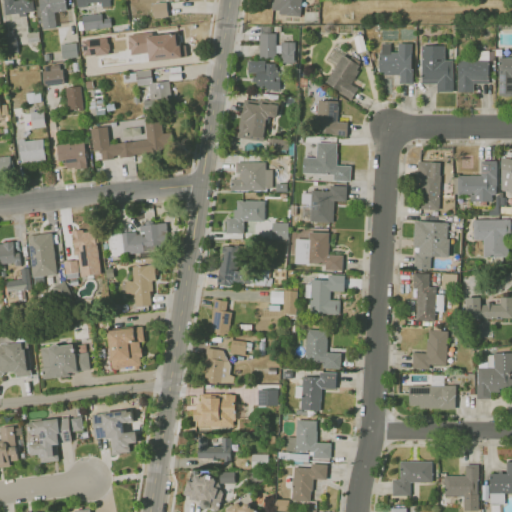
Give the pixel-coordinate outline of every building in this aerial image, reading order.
[(4,0),(32,0),(34,11),(27,12),(28,16),(21,16),(20,13),(7,15),(4,0)] [(66,0),(40,0),(44,30),(57,28),(55,11),(68,10),(66,0)] [(302,15),(302,0),(269,0),(269,13),(302,15)] [(153,3),(155,18),(170,16),(167,2),(153,3)] [(83,16),(85,30),(112,26),(111,17),(103,18),(103,14),(83,16)] [(3,32),(15,30),(19,51),(6,53),(3,32)] [(29,33),(30,43),(41,42),(39,31),(29,33)] [(180,57),(177,32),(152,35),(151,32),(127,35),(129,55),(148,53),(149,61),(180,57)] [(276,33),(259,33),(259,58),(276,57),(276,33)] [(83,56),(109,54),(108,38),(82,39),(83,56)] [(62,44),(64,60),(80,57),(77,42),(62,44)] [(294,62),(294,42),(281,42),(281,62),(294,62)] [(412,83),(412,43),(398,43),(398,52),(390,52),(390,43),(379,43),(380,74),(399,74),(399,83),(412,83)] [(445,45),(421,45),(421,83),(437,83),(437,91),(452,91),(453,60),(444,60),(445,45)] [(489,83),(488,51),(480,51),(480,59),(457,60),(458,92),(473,91),(473,83),(489,83)] [(324,82),(351,99),(358,88),(350,83),(361,66),(341,54),(324,82)] [(511,56),(499,57),(498,94),(511,94),(511,91),(511,56)] [(278,88),(279,62),(247,61),(247,73),(254,73),(253,87),(278,88)] [(44,72),(45,87),(66,84),(64,69),(62,69),(61,65),(51,66),(52,71),(44,72)] [(137,71),(138,86),(149,85),(151,99),(144,100),(145,110),(173,107),(170,80),(154,82),(152,69),(137,71)] [(66,88),(70,111),(85,110),(82,86),(66,88)] [(27,93),(41,92),(43,102),(28,104),(27,93)] [(264,140),(266,117),(277,118),(279,104),(241,100),(238,138),(264,140)] [(338,101),(318,100),(316,133),(347,134),(347,121),(337,121),(338,101)] [(32,112),(45,111),(46,127),(34,128),(32,112)] [(103,160),(158,153),(157,143),(164,142),(161,119),(146,121),(148,139),(112,144),(109,126),(91,129),(94,152),(102,151),(103,160)] [(58,146),(61,145),(60,133),(84,130),(88,167),(65,169),(64,160),(60,160),(58,146)] [(20,139),(26,139),(27,141),(45,139),(48,162),(23,165),(20,139)] [(337,143),(317,142),(316,157),(304,157),(303,173),(333,174),(333,181),(350,181),(351,165),(336,165),(337,143)] [(0,156),(10,156),(14,175),(0,176),(0,156)] [(511,159),(501,159),(500,190),(511,190),(511,202),(511,207),(511,206),(511,159)] [(458,175),(458,194),(470,194),(470,201),(496,201),(496,161),(481,160),(481,175),(458,175)] [(265,162),(236,161),(236,177),(230,177),(230,190),(272,190),(272,169),(265,169),(265,162)] [(441,161),(420,161),(418,209),(439,209),(441,161)] [(333,222),(334,201),(346,201),(347,186),(330,185),(329,191),(302,191),(301,203),(311,203),(310,221),(333,222)] [(243,233),(244,220),(264,221),(265,200),(234,200),(234,218),(225,217),(225,232),(243,233)] [(509,219),(473,219),(474,240),(483,240),(484,257),(509,256),(509,219)] [(449,222),(414,221),(413,268),(431,269),(431,256),(448,256),(449,222)] [(122,233),(124,255),(145,252),(144,246),(147,245),(147,247),(169,244),(167,222),(140,225),(141,232),(145,231),(146,237),(143,237),(143,234),(137,234),(137,231),(122,233)] [(272,238),(288,239),(288,222),(272,222),(272,238)] [(73,230),(76,255),(83,254),(82,250),(98,248),(95,230),(83,232),(82,229),(73,230)] [(343,270),(343,255),(329,254),(329,232),(309,231),(309,239),(295,239),(294,263),(325,264),(325,270),(343,270)] [(29,235),(33,278),(58,275),(53,232),(29,235)] [(14,242),(15,253),(21,253),(22,265),(15,266),(15,263),(0,263),(0,243),(4,243),(4,242),(14,242)] [(219,284),(249,284),(249,269),(244,269),(244,246),(219,246),(219,284)] [(64,260),(82,259),(84,272),(79,272),(79,278),(67,279),(64,260)] [(155,264),(157,279),(152,279),(153,290),(150,291),(152,305),(136,307),(135,294),(127,294),(127,281),(134,280),(133,266),(155,264)] [(21,268),(30,267),(32,290),(7,291),(7,280),(22,279),(21,268)] [(435,321),(435,311),(443,311),(444,294),(436,294),(436,286),(429,286),(429,273),(414,272),(413,288),(417,288),(416,320),(435,321)] [(340,314),(340,299),(330,299),(331,291),(344,291),(345,275),(328,274),(328,280),(311,279),(310,313),(340,314)] [(53,287),(65,281),(74,299),(62,304),(53,287)] [(271,302),(283,303),(283,313),(296,313),(297,291),(271,290),(271,302)] [(511,317),(511,296),(500,297),(500,303),(481,304),(480,297),(465,298),(466,318),(511,317)] [(232,311),(225,310),(227,301),(214,299),(209,331),(228,334),(232,311)] [(109,331),(144,326),(146,341),(140,341),(143,365),(113,369),(109,331)] [(341,353),(327,352),(328,330),(306,329),(305,361),(323,361),(322,368),(340,369),(341,353)] [(446,365),(448,330),(427,330),(427,352),(412,352),(412,368),(429,369),(430,364),(446,365)] [(247,342),(231,339),(230,353),(245,355),(247,342)] [(0,345),(28,342),(32,376),(17,378),(17,372),(5,373),(3,376),(0,375),(0,345)] [(41,348),(75,344),(76,353),(89,352),(91,369),(79,370),(79,372),(71,373),(71,376),(45,379),(41,348)] [(234,383),(234,375),(230,374),(230,361),(225,361),(225,349),(206,349),(205,382),(234,383)] [(476,367),(477,398),(490,398),(490,392),(499,392),(499,387),(511,386),(511,352),(493,353),(494,367),(476,367)] [(302,376),(301,410),(321,410),(321,388),(336,388),(336,373),(319,372),(319,376),(302,376)] [(455,408),(456,386),(409,385),(409,406),(455,408)] [(278,405),(277,388),(257,389),(257,405),(278,405)] [(195,426),(235,427),(236,394),(200,393),(200,404),(195,404),(195,426)] [(112,454),(130,452),(129,443),(137,442),(136,431),(124,432),(124,423),(133,422),(132,410),(93,414),(95,439),(111,437),(112,454)] [(29,421),(30,435),(40,434),(41,443),(30,443),(31,455),(40,454),(40,462),(59,460),(57,443),(72,441),(69,417),(29,421)] [(72,431),(83,430),(81,417),(71,418),(72,431)] [(296,451),(313,451),(313,458),(331,458),(331,443),(317,442),(317,420),(296,420),(296,451)] [(0,467),(11,466),(10,461),(18,460),(14,425),(0,426),(0,427),(1,439),(0,439),(0,467)] [(295,437),(285,436),(285,451),(295,451),(295,437)] [(231,459),(231,437),(221,438),(221,446),(207,446),(207,437),(198,437),(198,460),(231,459)] [(268,454),(252,454),(252,468),(268,468),(268,454)] [(490,473),(490,504),(504,503),(504,493),(511,493),(511,460),(506,461),(506,473),(490,473)] [(432,461),(400,461),(400,480),(392,480),(392,495),(410,495),(410,482),(432,482),(432,461)] [(292,500),(311,501),(312,478),(327,479),(327,464),(311,463),(311,467),(293,466),(292,500)] [(444,475),(444,495),(463,495),(463,511),(478,511),(477,464),(465,464),(465,475),(444,475)] [(235,473),(193,472),(193,481),(185,481),(184,499),(201,499),(201,509),(221,509),(221,483),(235,483),(235,473)] [(254,511),(251,502),(239,506),(239,503),(226,508),(227,511),(254,511)]
